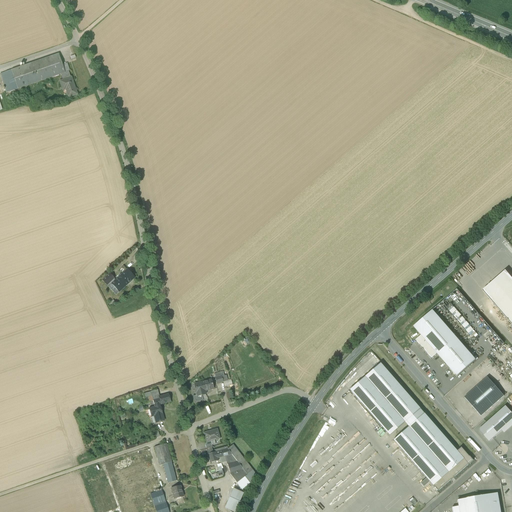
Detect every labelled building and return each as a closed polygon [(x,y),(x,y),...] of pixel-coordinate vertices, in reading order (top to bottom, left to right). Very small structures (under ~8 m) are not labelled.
[(58,54),(11,70),(18,89),(61,74),(65,73),(62,65),(58,54)] [(11,70),(6,72),(12,91),(18,89),(11,70)] [(6,72),(0,74),(6,93),(12,91),(6,72)] [(68,72),(65,73),(61,74),(63,80),(60,82),(62,88),(65,87),(68,98),(77,95),(74,86),(73,84),(72,84),(71,83),(73,82),(71,77),(70,78),(68,72)] [(115,281),(112,284),(116,289),(119,292),(134,278),(127,270),(115,281)] [(511,278),(505,271),(482,291),(492,303),(510,288),(509,287),(511,284),(511,278)] [(109,274),(103,281),(109,287),(112,284),(115,281),(109,274)] [(511,284),(509,287),(510,288),(492,303),(511,325),(511,284)] [(476,361),(433,311),(414,328),(421,336),(437,355),(457,378),(476,361)] [(437,355),(421,336),(415,342),(431,361),(437,355)] [(380,364),(349,391),(389,436),(404,423),(420,410),(380,364)] [(487,378),(464,398),(481,417),(504,396),(487,378)] [(212,380),(201,383),(200,383),(194,384),(196,389),(195,390),(196,396),(197,397),(202,396),(205,395),(206,394),(205,391),(214,389),(212,380)] [(160,397),(159,397),(160,399),(161,405),(170,402),(168,394),(160,397)] [(160,405),(155,406),(155,407),(154,407),(154,408),(150,409),(152,417),(158,415),(160,422),(164,421),(160,405)] [(511,426),(511,413),(506,407),(479,430),(489,442),(502,431),(504,434),(511,426)] [(424,414),(420,410),(404,423),(408,427),(424,414)] [(456,452),(424,414),(408,427),(393,441),(433,486),(463,460),(456,452)] [(217,430),(204,433),(206,443),(214,440),(220,439),(217,430)] [(214,440),(206,443),(207,444),(205,444),(206,449),(211,448),(212,447),(212,445),(215,444),(214,440)] [(166,444),(154,447),(159,466),(163,465),(168,463),(171,462),(166,444)] [(258,478),(233,445),(232,446),(229,448),(227,449),(232,455),(225,457),(230,475),(244,471),(248,476),(252,482),(258,478)] [(147,448),(104,463),(109,476),(114,492),(115,494),(119,505),(121,511),(169,511),(165,501),(160,503),(155,490),(161,488),(147,448)] [(463,460),(433,486),(437,492),(450,480),(451,481),(453,478),(468,465),(468,466),(473,462),(469,457),(468,457),(461,448),(456,452),(463,460)] [(218,450),(212,452),(213,453),(208,455),(210,463),(218,461),(218,459),(225,457),(232,455),(227,449),(219,452),(218,450)] [(171,462),(168,463),(170,473),(171,476),(173,482),(176,481),(171,462)] [(478,477),(475,473),(470,478),(475,483),(477,481),(480,484),(483,481),(485,483),(494,476),(488,469),(478,477)] [(244,471),(230,475),(237,483),(245,477),(246,478),(248,476),(244,471)] [(114,492),(109,476),(87,484),(97,511),(121,511),(119,505),(115,494),(114,492)] [(246,478),(245,477),(237,483),(242,490),(252,482),(248,476),(246,478)] [(180,486),(171,489),(174,499),(183,497),(180,486)] [(161,488),(155,490),(160,503),(165,501),(161,488)] [(232,488),(223,508),(232,511),(234,511),(243,493),(232,488)] [(463,500),(464,511),(500,511),(498,494),(463,500)] [(398,497),(386,508),(388,510),(400,499),(398,497)]
